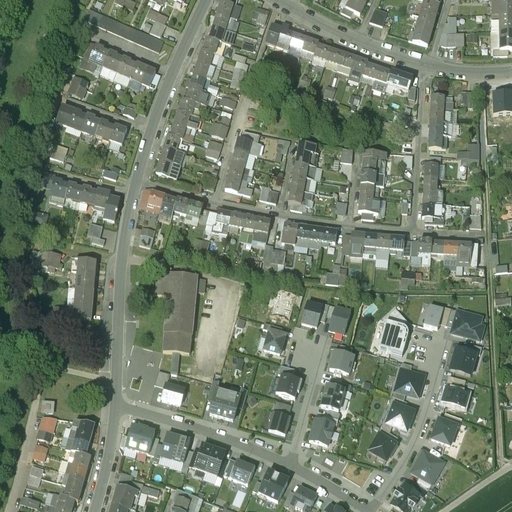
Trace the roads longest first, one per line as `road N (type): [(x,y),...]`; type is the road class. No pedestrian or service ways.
road 1 (residential): [(135,193),(119,278),(115,407)]
road 2 (residential): [(115,407),(288,467)]
road 3 (residential): [(367,511),(426,410),(431,372),(423,354)]
road 4 (residential): [(411,230),(428,66)]
road 5 (residential): [(212,202),(252,76)]
